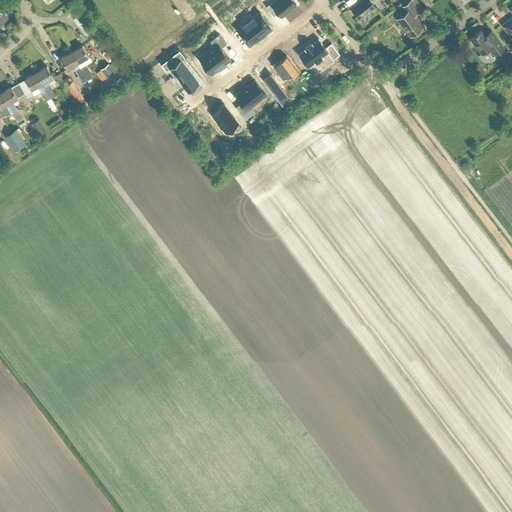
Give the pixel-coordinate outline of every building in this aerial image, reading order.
[(145,0),(127,0),(125,2),(132,11),(145,0)] [(154,7),(148,0),(145,0),(132,11),(139,19),(154,7)] [(265,5),(273,15),(278,11),(281,16),(297,4),(294,0),(274,0),(272,1),(271,0),(265,5)] [(371,0),(358,0),(350,6),(359,18),(375,6),(371,0)] [(413,13),(418,9),(422,6),(417,0),(409,0),(403,5),(407,10),(398,18),(410,34),(422,25),(413,13)] [(511,36),(511,34),(511,4),(509,7),(511,11),(511,15),(501,23),(511,36)] [(271,27),(259,12),(253,16),(250,12),(245,16),(260,36),(271,27)] [(151,25),(159,36),(175,24),(166,13),(151,25)] [(249,44),(260,36),(245,16),(241,19),(244,23),(237,28),(249,44)] [(481,52),(486,48),(489,46),(494,53),(497,51),(503,47),(497,38),(491,43),(485,34),(480,28),(475,32),(476,32),(469,37),(481,52)] [(221,67),(229,61),(228,60),(230,58),(222,47),(226,43),(218,33),(209,40),(212,45),(207,49),(221,67)] [(307,65),(317,57),(326,51),(331,57),(337,53),(329,42),(324,47),(317,38),(311,42),(310,41),(307,44),(304,46),(305,47),(298,52),(307,65)] [(82,44),(71,50),(78,62),(80,66),(86,63),(91,60),(89,55),(82,44)] [(504,61),(511,55),(511,52),(508,48),(503,52),(503,53),(500,56),(504,61)] [(213,72),(221,67),(207,49),(197,56),(210,73),(212,71),(213,72)] [(60,56),(67,68),(73,64),(83,81),(87,79),(80,66),(78,62),(71,50),(60,56)] [(38,51),(36,54),(44,60),(47,56),(38,51)] [(199,82),(181,58),(170,66),(175,73),(179,70),(183,76),(180,79),(188,90),(199,82)] [(289,61),(271,74),(288,99),(306,87),(289,61)] [(87,79),(93,75),(86,63),(80,66),(87,79)] [(102,68),(112,81),(119,77),(109,63),(102,68)] [(35,71),(51,97),(56,95),(46,79),(52,75),(46,64),(35,71)] [(24,77),(25,78),(28,83),(31,88),(32,88),(37,85),(46,100),(51,97),(35,71),(24,77)] [(246,109),(267,94),(255,77),(234,93),(246,109)] [(81,97),(83,97),(72,80),(65,84),(75,101),(77,100),(81,97)] [(0,91),(15,118),(20,115),(11,100),(17,97),(10,85),(0,91)] [(0,113),(5,111),(11,121),(15,118),(0,91),(0,113)] [(28,107),(34,104),(29,96),(24,99),(28,107)] [(242,127),(238,122),(224,102),(211,112),(225,132),(233,126),(236,131),(242,127)] [(38,134),(46,130),(39,117),(31,122),(38,134)] [(16,128),(5,135),(14,149),(25,142),(16,128)]
